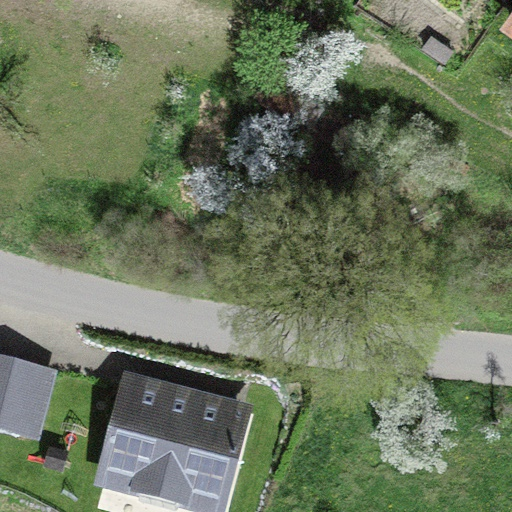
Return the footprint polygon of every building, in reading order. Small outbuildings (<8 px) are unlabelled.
[(310,0),(327,12),(335,0),(310,0)] [(511,39),(502,52),(511,59),(511,39)] [(275,68),(253,110),(285,127),(307,85),(275,68)] [(50,386),(0,375),(0,454),(34,462),(50,386)] [(227,511),(246,419),(118,394),(96,506),(126,511),(227,511)]
